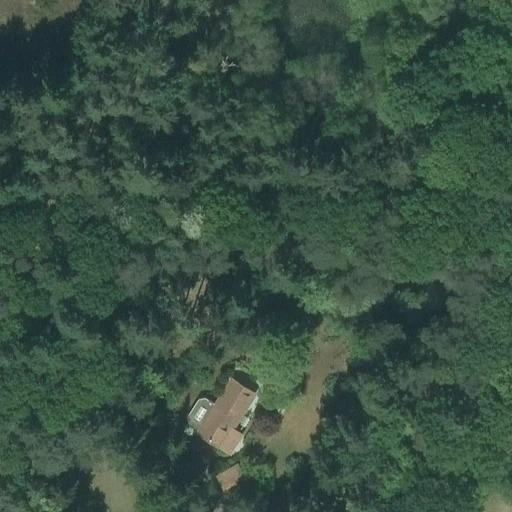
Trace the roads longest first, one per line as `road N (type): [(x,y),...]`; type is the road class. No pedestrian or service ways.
road 1 (unclassified): [(511,174),(0,195)]
road 2 (track): [(511,361),(435,511)]
